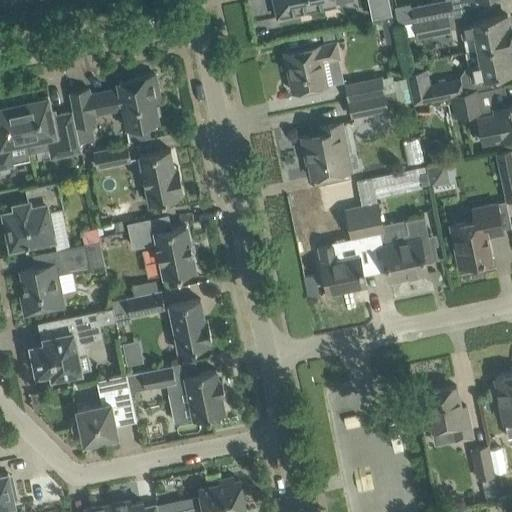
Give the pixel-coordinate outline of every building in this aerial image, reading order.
[(274,0),(278,16),(297,13),(337,5),(335,0),(274,0)] [(391,13),(388,0),(370,0),(374,16),(391,13)] [(409,22),(447,14),(453,13),(450,0),(446,0),(413,7),(413,8),(406,9),(409,22)] [(419,36),(450,30),(447,14),(409,22),(409,23),(404,24),(406,36),(418,34),(419,36)] [(509,25),(507,14),(487,18),(461,24),(463,36),(475,34),(478,49),(511,41),(511,24),(509,25)] [(293,90),(312,86),(329,82),(322,54),(338,50),(335,39),(284,51),(293,90)] [(472,79),(499,73),(511,70),(511,41),(478,49),(466,51),(472,79)] [(426,68),(407,72),(411,87),(414,103),(424,101),(452,95),(463,93),(460,78),(430,85),(426,68)] [(161,99),(155,73),(118,80),(120,87),(90,93),(89,86),(69,91),(74,111),(80,142),(95,138),(92,123),(96,122),(94,113),(124,107),(128,126),(159,120),(155,100),(161,99)] [(381,77),(347,83),(350,100),(384,93),(381,78),(381,77)] [(463,93),(452,95),(456,115),(479,111),(480,112),(482,126),(485,140),(500,137),(500,138),(511,135),(511,102),(510,103),(505,84),(494,86),(478,90),(463,93)] [(384,93),(350,100),(353,115),(387,108),(387,106),(397,104),(394,91),(384,93)] [(38,97),(37,92),(19,96),(29,141),(31,150),(50,146),(52,156),(81,149),(80,142),(74,111),(72,111),(57,114),(53,115),(49,95),(38,97)] [(29,141),(19,96),(1,100),(2,105),(0,105),(0,166),(13,164),(9,145),(29,141)] [(420,104),(419,113),(428,114),(429,104),(420,104)] [(352,169),(342,122),(320,126),(321,132),(302,136),(307,161),(309,161),(312,177),(352,169)] [(433,140),(428,144),(428,151),(432,156),(438,157),(444,152),(444,144),(439,139),(433,140)] [(98,165),(131,159),(128,143),(94,150),(98,165)] [(175,166),(171,148),(139,155),(149,202),(181,195),(180,193),(184,192),(179,166),(175,166)] [(496,152),(506,200),(511,198),(511,154),(511,149),(496,152)] [(368,235),(384,232),(377,197),(421,188),(416,167),(357,179),(368,235)] [(428,170),(420,172),(423,184),(430,182),(428,170)] [(16,207),(4,210),(11,245),(31,241),(54,236),(57,248),(59,248),(71,245),(62,206),(65,206),(59,178),(45,181),(25,185),(28,199),(15,202),(16,207)] [(341,183),(347,209),(353,238),(368,235),(357,179),(341,183)] [(325,208),(345,204),(343,192),(323,196),(325,208)] [(503,231),(501,219),(509,218),(506,200),(497,201),(473,206),(476,218),(451,223),(459,264),(493,258),(488,234),(503,231)] [(390,279),(428,271),(426,261),(433,259),(424,215),(405,219),(408,232),(396,234),(397,241),(383,244),(390,279)] [(164,229),(161,216),(129,222),(134,245),(157,240),(164,276),(196,269),(192,251),(193,251),(191,243),(190,243),(187,224),(164,229)] [(97,228),(82,231),(84,243),(86,242),(100,239),(97,228)] [(27,294),(22,295),(25,313),(64,305),(58,273),(91,266),(105,263),(100,239),(86,242),(84,243),(71,245),(59,248),(61,261),(22,269),(27,294)] [(338,257),(335,242),(319,246),(322,260),(328,292),(366,284),(360,252),(338,257)] [(158,289),(134,294),(112,299),(113,306),(128,303),(131,313),(165,306),(161,289),(158,289)] [(205,319),(201,298),(169,304),(179,350),(210,343),(210,341),(213,340),(208,318),(205,319)] [(53,375),(81,369),(78,353),(87,350),(85,341),(103,337),(100,324),(116,321),(113,306),(61,316),(64,332),(45,336),(46,341),(32,344),(33,349),(31,351),(30,352),(30,353),(29,355),(29,357),(29,359),(29,360),(30,362),(31,363),(32,365),(33,366),(35,367),(36,367),(37,373),(52,370),(53,375)] [(127,363),(143,360),(139,337),(122,340),(127,363)] [(131,390),(146,387),(167,383),(176,381),(175,377),(172,363),(127,372),(131,390)] [(185,375),(175,377),(176,381),(167,383),(174,422),(194,418),(225,411),(222,393),(219,379),(217,368),(198,372),(185,375)] [(116,405),(133,402),(131,390),(127,372),(97,378),(102,402),(78,408),(79,415),(78,416),(76,417),(75,418),(74,419),(73,421),(73,422),(73,424),(73,426),(74,427),(74,429),(75,430),(77,431),(78,432),(80,433),(81,433),(83,433),(85,441),(118,434),(112,405),(116,404),(116,405)] [(508,436),(511,435),(511,372),(496,376),(500,395),(505,420),(508,436)] [(461,406),(456,384),(425,391),(433,428),(453,424),(456,439),(473,435),(466,404),(461,406)] [(488,444),(473,448),(479,477),(482,476),(485,494),(487,501),(499,499),(499,497),(494,474),(488,444)] [(0,503),(14,501),(13,497),(17,496),(14,482),(10,483),(8,471),(0,473),(0,503)] [(234,479),(233,475),(220,478),(221,482),(200,486),(203,504),(188,507),(189,511),(238,511),(247,510),(240,478),(234,479)] [(131,503),(130,499),(113,502),(115,511),(159,511),(157,502),(144,504),(144,500),(131,503)] [(115,511),(113,502),(85,508),(86,511),(85,511),(115,511)]
